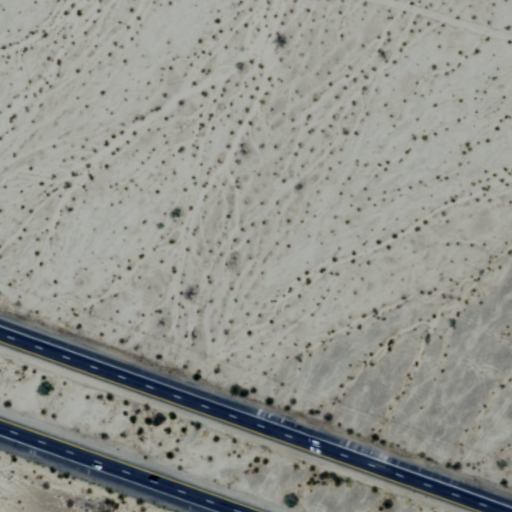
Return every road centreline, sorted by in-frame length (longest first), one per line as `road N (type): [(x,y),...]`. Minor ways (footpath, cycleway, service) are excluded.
road 1 (motorway): [(511,510),(0,328)]
road 2 (motorway): [(0,418),(262,511)]
